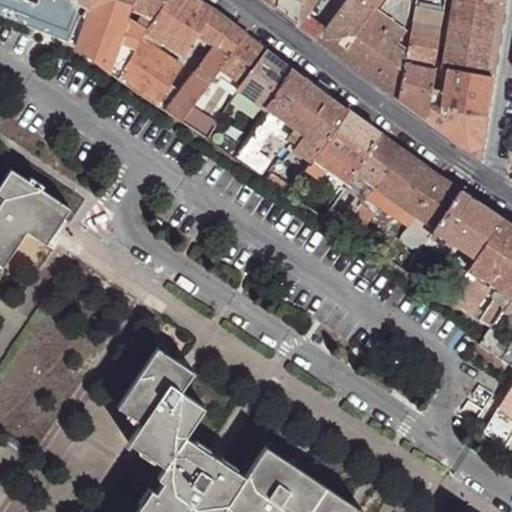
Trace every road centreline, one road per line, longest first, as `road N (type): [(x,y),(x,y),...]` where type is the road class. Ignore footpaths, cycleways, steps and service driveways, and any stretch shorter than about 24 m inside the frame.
road 1 (residential): [(485,178),(227,0)]
road 2 (residential): [(485,178),(511,34)]
